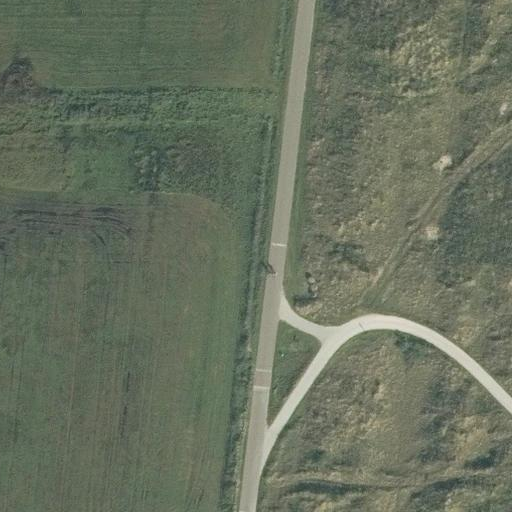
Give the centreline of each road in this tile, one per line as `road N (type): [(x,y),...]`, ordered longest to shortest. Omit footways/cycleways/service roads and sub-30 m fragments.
road 1 (unclassified): [(246,511),(305,0)]
road 2 (track): [(511,132),(414,227),(365,323)]
